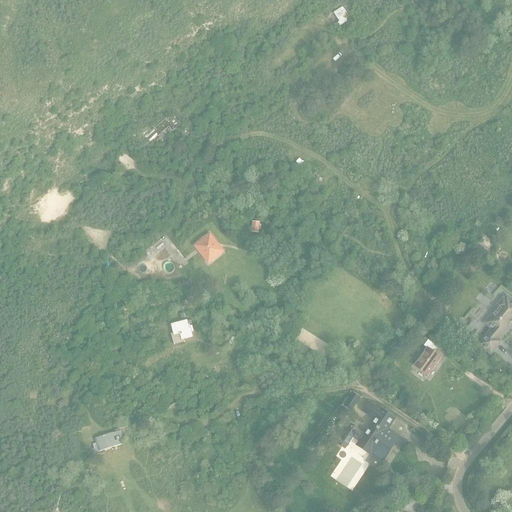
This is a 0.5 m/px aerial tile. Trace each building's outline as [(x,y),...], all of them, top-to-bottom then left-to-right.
[(337,23),(340,26),(347,21),(345,18),(348,16),(342,6),(333,12),(339,21),(337,23)] [(165,118),(144,137),(149,142),(157,136),(157,137),(168,127),(172,131),(181,124),(174,116),(166,119),(165,118)] [(260,224),(252,223),(251,234),(260,235),(260,224)] [(211,244),(212,242),(207,237),(204,239),(203,237),(196,243),(197,244),(194,247),(200,254),(201,253),(207,259),(217,251),(211,244)] [(511,302),(506,298),(503,301),(502,300),(496,306),(498,308),(493,314),(485,324),(493,331),(490,334),(488,333),(478,345),(489,354),(499,342),(496,339),(507,327),(506,326),(511,319),(511,302)] [(191,327),(188,327),(186,322),(171,326),(173,334),(171,334),(174,344),(184,342),(184,340),(191,338),(190,332),(192,331),(191,327)] [(413,366),(427,377),(440,359),(433,354),(437,348),(427,341),(425,344),(423,346),(426,349),(413,366)] [(346,404),(350,406),(356,396),(352,394),(346,404)] [(349,425),(347,428),(353,433),(351,436),(359,442),(366,447),(365,449),(369,452),(382,460),(397,437),(386,429),(393,419),(380,411),(368,403),(362,412),(374,420),(364,435),(349,425)] [(91,450),(93,456),(97,452),(121,445),(119,440),(123,438),(119,428),(114,430),(115,432),(93,439),(95,443),(92,444),(94,448),(91,450)]
